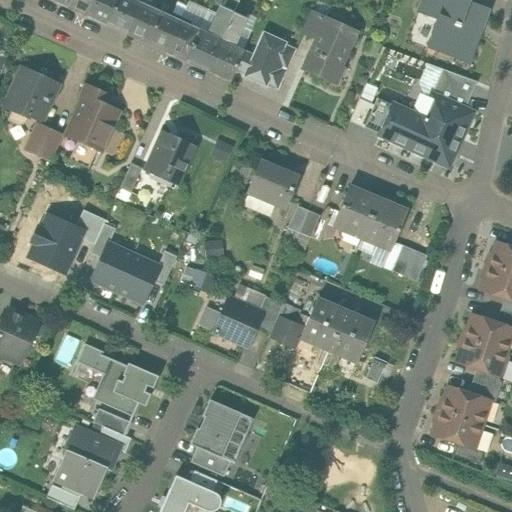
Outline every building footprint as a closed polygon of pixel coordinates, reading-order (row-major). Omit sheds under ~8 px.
[(69,0),(67,6),(86,14),(92,0),(69,0)] [(92,0),(86,14),(106,24),(116,0),(92,0)] [(116,0),(106,24),(126,33),(140,0),(116,0)] [(150,3),(143,0),(140,0),(126,33),(146,42),(159,13),(148,8),(150,3)] [(236,3),(230,0),(222,0),(220,7),(232,12),(234,8),(236,3)] [(423,0),(420,11),(439,18),(429,47),(467,60),(485,9),(467,3),(468,2),(462,0),(423,0)] [(207,35),(198,31),(185,59),(207,70),(232,12),(220,7),(207,35)] [(247,14),(234,8),(232,12),(245,18),(247,14)] [(328,19),(311,11),(302,33),(319,40),(328,19)] [(232,12),(207,70),(229,80),(251,30),(242,25),(245,18),(232,12)] [(170,18),(159,13),(146,42),(165,51),(180,17),(172,14),(170,18)] [(189,22),(180,17),(165,51),(185,59),(198,31),(187,26),(189,22)] [(319,40),(305,71),(334,83),(342,66),(339,65),(355,30),(328,19),(319,40)] [(285,43),(263,33),(253,56),(243,51),(235,69),(245,74),(244,76),(265,86),(266,84),(277,89),(285,70),(286,68),(294,50),(284,45),(285,43)] [(56,84),(20,68),(3,107),(11,110),(8,118),(19,123),(25,121),(28,116),(40,121),(42,121),(50,103),(48,102),(56,84)] [(461,76),(443,69),(431,95),(444,100),(464,109),(477,82),(461,76)] [(105,94),(86,85),(81,96),(83,97),(66,135),(100,151),(118,111),(101,103),(105,94)] [(419,153),(444,100),(431,95),(431,94),(430,98),(424,95),(415,115),(406,111),(392,105),(379,134),(406,147),(419,153)] [(350,121),(365,128),(375,106),(360,99),(350,121)] [(365,128),(379,134),(392,105),(378,99),(375,106),(365,128)] [(444,100),(419,153),(448,166),(472,113),(464,109),(444,100)] [(62,135),(37,124),(25,149),(51,161),(62,135)] [(194,146),(162,132),(145,171),(177,185),(194,146)] [(94,157),(74,148),(69,159),(88,168),(94,157)] [(299,177),(261,161),(248,190),(286,207),(296,184),(296,183),(299,177)] [(131,163),(119,189),(130,194),(141,168),(131,163)] [(377,199),(349,187),(333,226),(361,238),(377,199)] [(406,211),(377,199),(361,238),(389,250),(406,211)] [(307,211),(297,207),(288,229),(298,233),(307,211)] [(83,233),(81,239),(94,245),(104,224),(106,220),(84,210),(75,229),(83,233)] [(318,216),(307,211),(298,233),(309,238),(318,216)] [(46,216),(29,255),(66,272),(81,239),(83,233),(75,229),(46,216)] [(91,253),(101,258),(108,244),(115,229),(104,224),(94,245),(91,253)] [(511,246),(496,242),(488,266),(511,274),(511,246)] [(91,280),(117,292),(133,255),(108,244),(101,258),(91,280)] [(415,251),(403,245),(392,271),(393,271),(393,272),(404,276),(415,251)] [(159,267),(152,281),(163,286),(176,257),(164,251),(158,266),(159,267)] [(415,251),(404,276),(416,281),(427,256),(415,251)] [(133,255),(117,292),(142,303),(152,281),(159,267),(158,266),(133,255)] [(182,283),(207,287),(211,271),(185,266),(182,283)] [(511,274),(488,266),(480,291),(503,299),(511,302),(511,274)] [(283,304),(265,297),(258,311),(262,313),(255,328),(270,334),(278,316),(283,304)] [(258,311),(228,298),(213,332),(247,347),(255,328),(262,313),(258,311)] [(345,311),(317,299),(300,339),(328,351),(345,311)] [(511,302),(503,299),(500,310),(511,314),(511,302)] [(37,323),(6,310),(0,324),(0,358),(5,356),(20,363),(37,323)] [(511,314),(500,310),(496,322),(511,327),(511,314)] [(374,324),(345,311),(328,351),(357,363),(374,324)] [(511,327),(496,322),(472,314),(464,338),(506,352),(511,333),(511,327)] [(270,334),(268,338),(280,343),(290,321),(278,316),(270,334)] [(301,325),(290,321),(280,343),(291,347),(301,325)] [(222,341),(210,336),(206,344),(218,350),(222,341)] [(506,352),(464,338),(456,363),(476,370),(497,377),(498,373),(502,372),(506,359),(504,356),(506,352)] [(126,366),(102,355),(103,352),(85,344),(77,362),(104,374),(93,399),(133,416),(138,403),(145,406),(150,394),(143,391),(146,386),(153,388),(158,376),(127,363),(126,366)] [(375,356),(365,378),(377,384),(387,362),(375,356)] [(497,377),(476,370),(472,381),(499,390),(501,383),(497,377)] [(499,390),(472,381),(468,393),(490,400),(495,402),(499,390)] [(468,393),(448,386),(440,411),(481,425),(490,400),(468,393)] [(253,419),(209,399),(202,416),(204,416),(198,429),(197,428),(190,444),(197,448),(230,462),(234,464),(253,419)] [(129,424),(98,410),(93,422),(103,427),(124,436),(129,424)] [(481,425),(440,411),(431,435),(457,444),(473,449),(481,425)] [(124,436),(103,427),(98,439),(119,449),(119,450),(124,452),(131,439),(124,436)] [(98,439),(74,429),(65,450),(67,451),(55,478),(64,482),(82,490),(93,494),(104,468),(110,470),(119,450),(119,449),(98,439)] [(473,449),(457,444),(453,455),(479,464),(483,452),(473,449)] [(230,462),(197,448),(190,462),(223,477),(230,462)] [(217,481),(194,470),(189,481),(212,491),(217,481)] [(189,481),(176,475),(159,511),(205,511),(206,511),(208,511),(212,511),(215,511),(217,509),(219,507),(220,505),(220,504),(221,502),(220,499),(220,498),(219,496),(218,495),(216,493),(212,491),(189,481)] [(64,482),(61,489),(52,485),(46,498),(74,510),(82,490),(64,482)] [(223,506),(237,511),(244,511),(250,498),(229,489),(223,506)]
